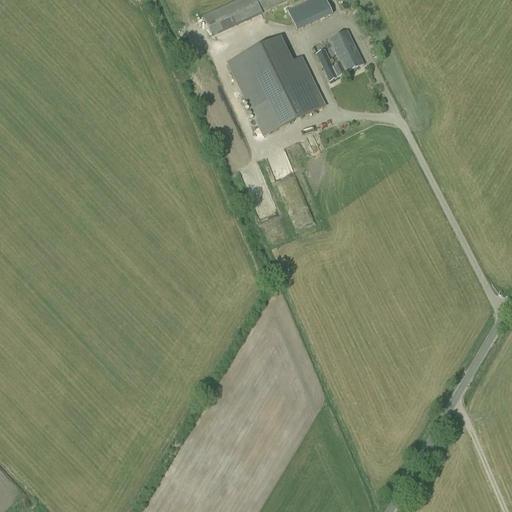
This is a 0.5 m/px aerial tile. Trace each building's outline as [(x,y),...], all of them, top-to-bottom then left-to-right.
[(239,0),(202,17),(211,37),(293,0),(239,0)] [(324,0),(317,0),(326,18),(332,15),(324,0)] [(364,66),(358,54),(347,32),(329,41),(339,63),(340,65),(333,68),(339,79),(364,66)] [(226,65),(249,112),(262,139),(326,108),(301,58),(292,62),(280,38),(226,65)] [(339,79),(333,68),(325,51),(316,55),(329,83),(339,79)]
